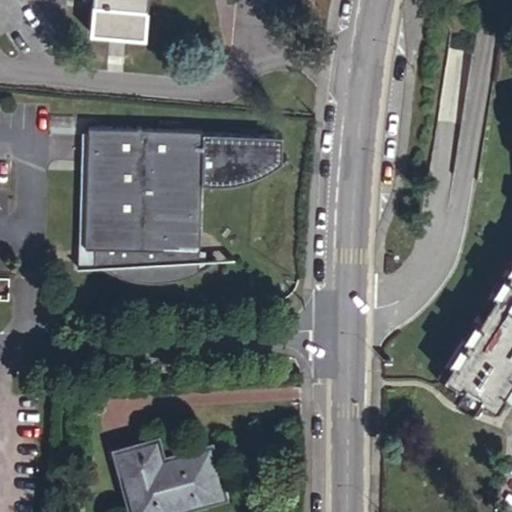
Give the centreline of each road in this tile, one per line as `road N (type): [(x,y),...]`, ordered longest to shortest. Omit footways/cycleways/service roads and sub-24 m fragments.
road 1 (unclassified): [(350,332),(0,340)]
road 2 (tertiary): [(378,0),(358,126),(350,332)]
road 3 (tertiary): [(350,332),(348,511)]
